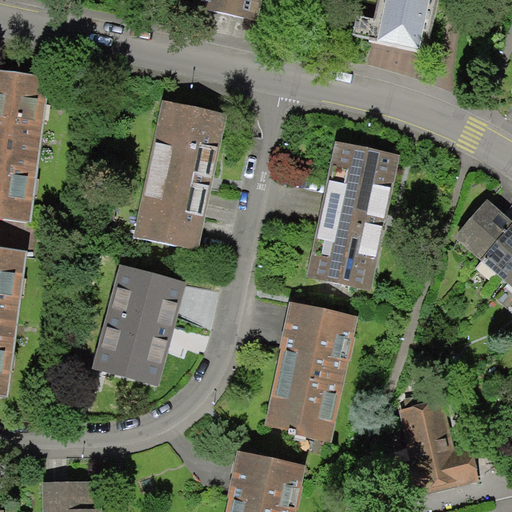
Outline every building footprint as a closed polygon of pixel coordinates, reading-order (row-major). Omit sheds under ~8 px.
[(198,0),(197,8),(253,20),(257,0),(198,0)] [(377,0),(369,42),(427,54),(438,0),(377,0)] [(0,218),(27,222),(33,179),(35,179),(43,122),(41,121),(46,78),(0,72),(0,218)] [(166,104),(138,237),(194,249),(208,183),(223,116),(166,104)] [(367,290),(396,156),(358,149),(339,144),(311,278),(367,290)] [(474,247),(473,248),(484,258),(485,257),(511,227),(492,210),(486,204),(460,234),(474,247)] [(510,279),(511,277),(511,227),(485,257),(499,269),(498,270),(509,280),(510,279)] [(0,396),(4,397),(10,353),(12,353),(20,296),(18,296),(23,252),(0,249),(0,396)] [(182,284),(123,268),(97,368),(155,384),(169,332),(182,284)] [(282,363),(269,425),(289,429),(288,434),(295,435),(295,434),(327,441),(353,318),(295,305),(282,363)] [(468,448),(450,452),(439,405),(436,405),(434,395),(405,402),(407,412),(404,413),(416,463),(398,467),(404,495),(430,489),(428,483),(448,478),(450,485),(475,478),(470,455),(468,448)] [(291,511),(301,466),(243,454),(230,511),(291,511)] [(89,510),(89,482),(56,483),(45,483),(45,511),(100,511),(100,510),(89,510)]
